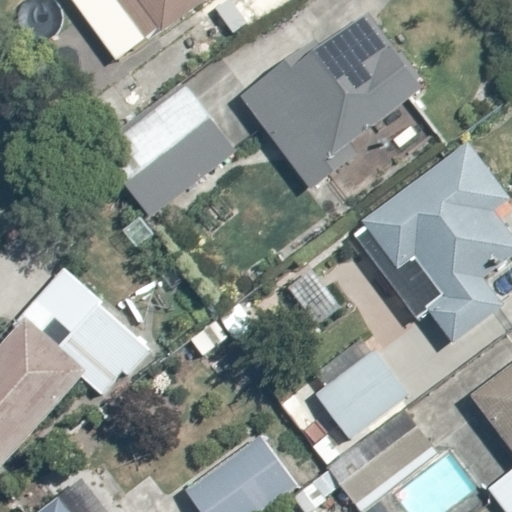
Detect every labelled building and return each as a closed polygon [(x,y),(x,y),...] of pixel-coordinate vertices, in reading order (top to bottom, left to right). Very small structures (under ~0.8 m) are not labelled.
[(210,0),(72,0),(118,61),(156,32),(160,38),(210,0)] [(428,88),(373,9),(247,97),(312,191),(371,150),(361,135),(428,88)] [(238,153),(189,90),(166,108),(173,117),(111,165),(153,219),(238,153)] [(484,274),(511,252),(511,199),(469,143),(353,234),(446,353),(508,304),(484,274)] [(152,345),(66,268),(0,342),(0,472),(84,379),(105,398),(152,345)] [(190,342),(205,360),(228,342),(251,370),(278,348),(241,302),(190,342)] [(418,385),(383,342),(316,396),(351,439),(418,385)] [(468,364),(414,406),(410,400),(325,465),(360,511),(368,511),(449,451),(432,429),(486,387),(468,364)] [(511,511),(511,367),(474,396),(511,444),(511,471),(489,489),(507,511),(511,511)] [(262,511),(300,485),(265,435),(188,490),(204,511),(262,511)] [(117,511),(90,476),(89,475),(53,503),(41,511),(117,511)] [(332,511),(309,482),(290,497),(302,511),(332,511)]
